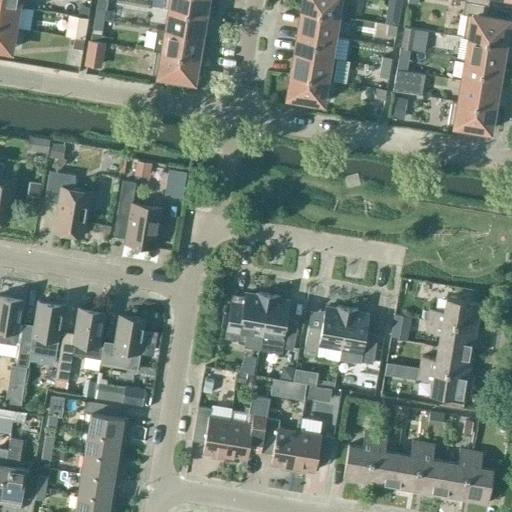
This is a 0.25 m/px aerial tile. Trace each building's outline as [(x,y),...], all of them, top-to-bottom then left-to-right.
[(204,15),(206,0),(164,0),(163,8),(170,10),(170,9),(204,15)] [(344,18),(344,17),(346,0),(304,0),(303,10),(337,16),(336,16),(344,18)] [(25,7),(0,2),(0,24),(14,27),(17,6),(24,8),(25,7)] [(486,17),(488,6),(464,2),(462,14),(466,15),(462,37),(469,39),(470,38),(504,44),(508,20),(486,17)] [(89,7),(80,5),(78,16),(88,18),(89,7)] [(103,20),(105,10),(96,8),(94,18),(103,20)] [(167,28),(166,30),(200,36),(204,15),(170,9),(170,10),(167,28)] [(333,37),(336,16),(337,16),(303,10),(299,31),(333,37)] [(74,37),(84,39),(88,18),(78,16),(68,14),(64,35),(74,37)] [(397,26),(399,15),(389,14),(388,24),(397,26)] [(101,30),(103,20),(94,18),(93,29),(101,30)] [(14,27),(0,24),(0,48),(10,50),(14,27)] [(395,36),(397,26),(388,24),(386,34),(395,36)] [(426,53),(429,31),(403,27),(400,48),(426,53)] [(197,57),(200,36),(166,30),(156,29),(153,50),(156,51),(156,50),(197,57)] [(329,59),(329,58),(333,37),(299,31),(295,53),(329,59)] [(84,39),(74,37),(73,48),(82,49),(84,39)] [(500,65),(504,44),(470,38),(469,39),(466,59),(500,65)] [(99,66),(103,42),(91,40),(87,64),(99,66)] [(193,81),(197,57),(156,50),(156,51),(152,74),(193,81)] [(337,59),(329,58),(329,59),(295,53),(292,74),(326,80),(333,81),(337,59)] [(390,69),(391,58),(382,57),(380,67),(390,69)] [(405,71),(407,61),(398,59),(396,70),(405,71)] [(497,87),(500,65),(466,59),(462,81),(497,87)] [(388,78),(390,69),(380,67),(379,76),(388,78)] [(405,71),(396,70),(395,79),(393,90),(419,94),(422,74),(405,71)] [(322,103),(326,80),(292,74),(288,96),(322,103)] [(493,108),(497,87),(462,81),(459,102),(493,108)] [(386,89),(377,88),(375,98),(384,99),(386,89)] [(400,118),(403,99),(392,97),(388,116),(400,118)] [(459,102),(452,100),(448,124),(489,131),(493,108),(459,102)] [(49,156),(60,158),(62,144),(51,143),(49,156)] [(150,163),(138,161),(136,172),(148,174),(150,163)] [(0,222),(8,223),(15,179),(1,177),(4,163),(0,162),(0,222)] [(83,236),(91,192),(73,189),(75,175),(49,171),(45,201),(58,203),(54,231),(83,236)] [(138,191),(152,192),(153,180),(139,179),(138,191)] [(132,204),(133,201),(136,183),(123,181),(117,216),(129,218),(125,243),(156,248),(163,209),(132,204)] [(28,188),(27,192),(29,196),(33,197),(37,195),(38,191),(36,187),(32,186),(28,188)] [(258,295),(246,293),(242,316),(230,314),(226,338),(245,342),(244,346),(259,349),(268,294),(258,292),(258,295)] [(278,295),(268,294),(259,349),(281,353),(282,348),(293,350),(297,326),(285,323),(289,301),(277,298),(278,295)] [(0,341),(14,344),(22,299),(0,295),(0,341)] [(476,326),(480,302),(445,296),(443,310),(429,308),(427,318),(476,326)] [(20,342),(16,365),(28,367),(31,351),(54,355),(63,305),(39,302),(35,325),(33,339),(21,337),(20,342)] [(340,348),(348,308),(338,306),(337,309),(325,307),(321,330),(308,327),(303,354),(317,357),(319,345),(340,348)] [(365,337),(369,314),(357,312),(357,309),(348,308),(340,348),(362,352),(360,362),(372,364),(377,339),(365,337)] [(55,382),(55,387),(66,388),(67,384),(72,354),(96,358),(98,346),(103,313),(79,309),(75,333),(74,346),(61,344),(61,349),(55,382)] [(104,343),(100,363),(136,369),(144,319),(120,315),(115,345),(104,343)] [(472,350),(476,326),(427,318),(425,331),(439,333),(437,345),(472,350)] [(392,329),(390,337),(406,339),(407,331),(392,329)] [(468,374),(472,350),(437,345),(435,358),(422,355),(420,366),(468,374)] [(386,361),(384,373),(395,375),(397,363),(386,361)] [(7,403),(22,405),(28,369),(13,366),(7,403)] [(464,399),(468,374),(420,366),(418,377),(431,380),(429,393),(464,399)] [(287,367),(280,372),(279,379),(292,381),(294,368),(287,367)] [(223,370),(222,379),(224,382),(234,383),(235,372),(223,370)] [(306,372),(296,370),(294,380),(304,381),(306,372)] [(238,375),(237,383),(245,384),(246,376),(238,375)] [(273,391),(286,393),(287,383),(274,381),(273,391)] [(310,385),(308,397),(315,399),(317,386),(310,385)] [(144,391),(124,388),(122,402),(142,405),(144,391)] [(260,452),(266,417),(269,398),(251,394),(246,422),(230,420),(223,459),(237,461),(238,458),(246,460),(248,450),(260,452)] [(51,395),(48,413),(48,414),(58,416),(61,416),(65,398),(51,395)] [(120,417),(121,407),(85,401),(83,412),(90,413),(87,432),(124,438),(128,418),(120,417)] [(230,420),(209,416),(211,408),(197,406),(191,440),(203,442),(202,452),(210,454),(210,457),(223,459),(230,420)] [(0,408),(0,418),(4,420),(12,421),(14,411),(6,410),(0,408)] [(429,410),(427,422),(442,425),(444,412),(429,410)] [(25,423),(27,413),(14,411),(12,421),(25,423)] [(58,416),(48,414),(48,413),(46,426),(56,429),(58,416)] [(291,470),(298,431),(278,427),(279,420),(266,417),(260,452),(272,454),(270,464),(279,465),(278,468),(291,470)] [(471,433),(473,422),(465,421),(463,431),(471,433)] [(0,426),(0,435),(27,440),(29,431),(0,426)] [(333,436),(298,431),(291,470),(305,473),(306,469),(315,471),(316,461),(328,463),(333,436)] [(121,459),(124,438),(87,432),(84,452),(121,459)] [(366,482),(374,434),(364,432),(361,447),(347,445),(342,478),(366,482)] [(55,436),(45,434),(42,446),(53,448),(55,436)] [(386,436),(375,434),(374,434),(366,482),(390,486),(396,453),(384,451),(386,436)] [(26,469),(18,468),(22,439),(10,437),(8,449),(0,496),(0,502),(19,506),(21,497),(23,484),(26,469)] [(414,490),(422,442),(411,440),(408,455),(396,453),(390,486),(414,490)] [(434,444),(422,442),(414,490),(438,494),(443,461),(431,459),(434,444)] [(50,460),(53,448),(42,446),(40,459),(50,460)] [(0,496),(8,449),(0,447),(0,496)] [(470,450),(458,448),(455,463),(443,461),(438,494),(462,498),(470,450)] [(486,502),(492,469),(479,467),(481,452),(470,450),(462,498),(486,502)] [(118,479),(121,459),(84,452),(80,473),(118,479)] [(114,500),(118,479),(80,473),(77,493),(114,500)] [(36,487),(46,488),(47,476),(38,475),(36,487)] [(23,484),(21,497),(29,498),(31,485),(23,484)] [(44,500),(46,488),(36,487),(34,499),(44,500)] [(112,511),(114,500),(77,493),(73,511),(112,511)]
